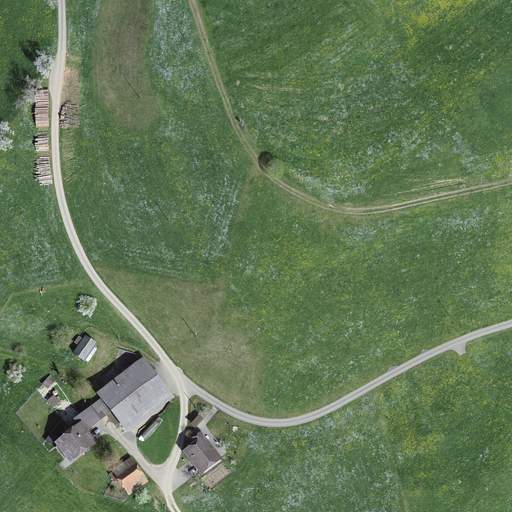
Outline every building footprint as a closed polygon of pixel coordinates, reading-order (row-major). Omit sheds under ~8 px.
[(85,339),(74,354),(83,361),(94,346),(85,339)] [(82,430),(99,417),(94,411),(106,402),(128,430),(143,418),(140,414),(167,392),(145,364),(126,378),(127,379),(75,421),(78,426),(71,432),(73,434),(59,445),(71,460),(92,443),(82,430)] [(145,445),(148,457),(172,451),(167,428),(161,429),(164,440),(145,445)] [(194,439),(198,444),(187,453),(201,470),(216,458),(203,441),(204,439),(201,434),(194,439)] [(142,477),(138,479),(127,463),(115,471),(130,493),(146,483),(142,477)]
